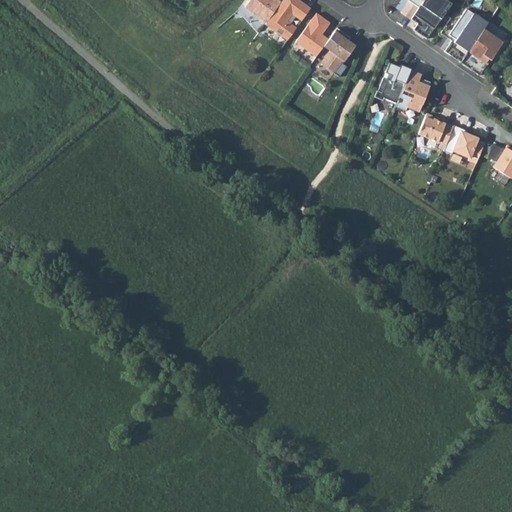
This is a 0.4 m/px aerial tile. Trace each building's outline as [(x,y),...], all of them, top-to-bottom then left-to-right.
[(267,22),(282,1),(279,0),(249,0),(245,6),(267,22)] [(302,20),(311,8),(302,1),(301,3),(296,0),(282,0),(282,1),(267,22),(265,24),(287,40),(297,27),(291,23),(296,16),(302,20)] [(402,12),(411,18),(423,0),(408,0),(409,1),(402,12)] [(447,0),(423,0),(411,18),(418,23),(414,29),(427,38),(452,3),(447,0)] [(452,40),(445,51),(460,62),(484,29),(488,23),(466,8),(448,35),(455,39),(454,41),(452,40)] [(295,41),(316,56),(325,45),(329,39),(322,34),(330,22),(316,13),(295,41)] [(351,37),(337,27),(329,39),(325,45),(331,50),(321,63),(334,73),(344,59),(345,60),(355,46),(348,41),(351,37)] [(503,42),(484,29),(460,62),(477,74),(481,68),(483,69),(503,42)] [(396,103),(411,68),(400,64),(399,66),(389,62),(385,72),(388,73),(386,78),(383,77),(377,90),(376,90),(374,96),(382,100),(383,97),(396,103)] [(420,74),(410,70),(396,103),(395,106),(405,110),(407,105),(418,110),(423,99),(430,81),(422,78),(420,83),(417,81),(420,74)] [(445,145),(453,126),(433,118),(434,116),(426,113),(418,133),(445,145)] [(470,131),(454,124),(445,145),(443,150),(451,154),(453,150),(469,157),(477,137),(469,134),(470,131)] [(485,140),(479,153),(487,156),(493,142),(485,140)] [(493,142),(487,156),(497,159),(494,164),(510,175),(511,172),(511,145),(507,142),(505,146),(493,142)]
